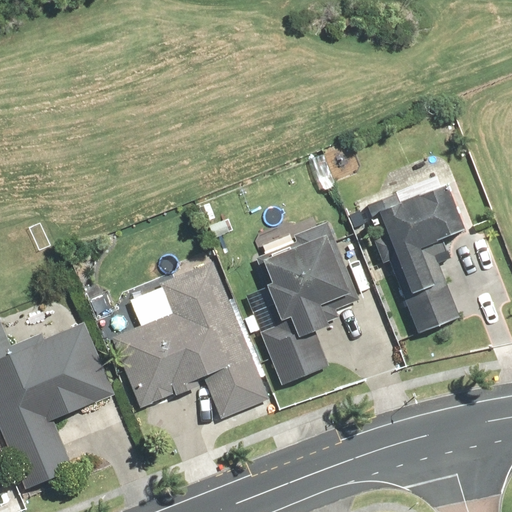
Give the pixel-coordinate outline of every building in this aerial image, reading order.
[(363,206),(417,335),(457,318),(433,257),(446,251),(439,237),(460,228),(440,183),(396,202),(392,193),(363,206)] [(360,300),(325,220),(292,235),(294,241),(255,257),(266,283),(259,285),(276,325),(256,333),(279,386),(327,365),(312,331),(324,326),(323,324),(338,318),(334,311),(360,300)] [(217,418),(267,399),(213,261),(158,283),(159,287),(128,299),(139,326),(110,338),(138,409),(198,385),(196,380),(202,378),(217,418)] [(0,436),(22,490),(73,470),(53,420),(114,396),(84,323),(42,340),(40,334),(9,346),(0,324),(0,436)] [(0,487),(8,484),(0,463),(0,487)]
